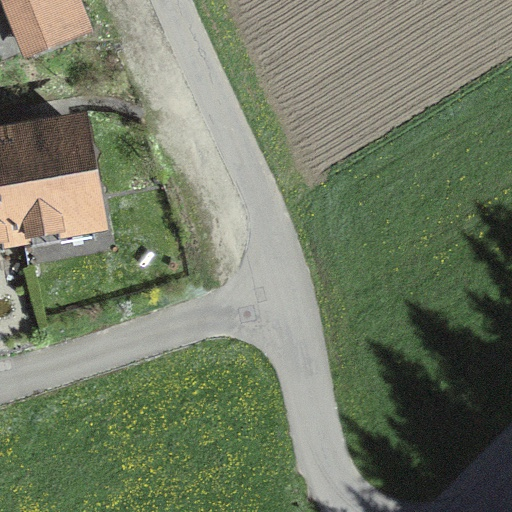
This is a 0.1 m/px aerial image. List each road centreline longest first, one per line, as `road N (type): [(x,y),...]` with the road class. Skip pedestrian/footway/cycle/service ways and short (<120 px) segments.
road 1 (residential): [(175,0),(271,218),(288,299)]
road 2 (residential): [(0,377),(205,315),(288,299)]
road 3 (residential): [(288,299),(325,458),(348,511)]
